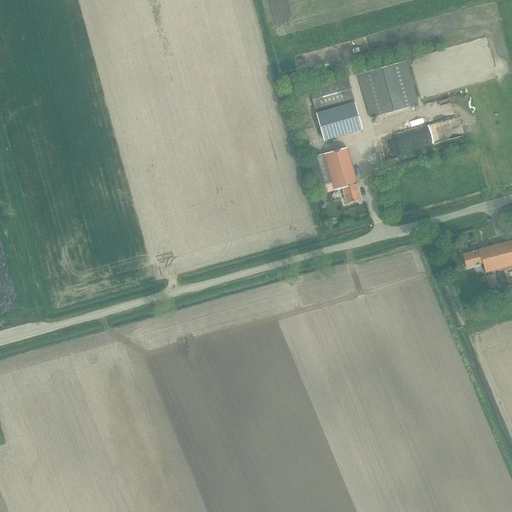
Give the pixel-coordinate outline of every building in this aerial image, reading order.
[(405,61),(358,75),(370,119),(418,105),(405,61)] [(309,89),(316,112),(353,101),(347,78),(309,89)] [(464,87),(466,96),(472,95),(469,86),(464,87)] [(313,128),(303,91),(290,94),(300,131),(313,128)] [(362,129),(354,102),(316,114),(324,140),(362,129)] [(342,188),(346,204),(361,199),(357,184),(347,147),(309,157),(317,186),(318,186),(320,194),(342,188)] [(486,272),(511,265),(511,240),(463,254),(467,269),(484,264),(486,272)] [(490,285),(497,283),(495,275),(487,277),(490,285)]
